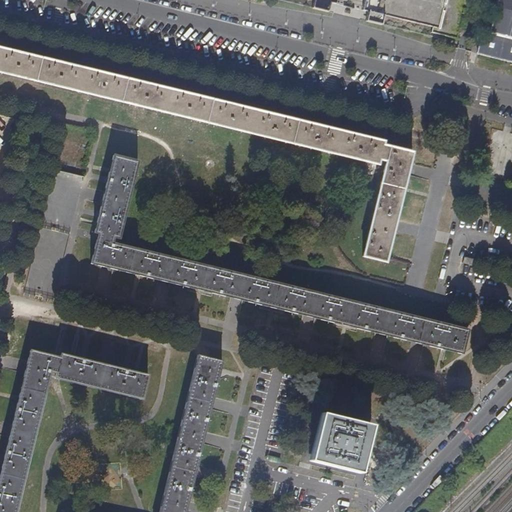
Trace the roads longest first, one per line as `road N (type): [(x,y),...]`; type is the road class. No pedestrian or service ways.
road 1 (residential): [(112,0),(511,102)]
road 2 (residential): [(3,290),(280,361)]
road 3 (residential): [(280,361),(485,415)]
road 4 (residential): [(255,470),(340,489),(393,511)]
road 5 (residential): [(393,511),(485,415)]
